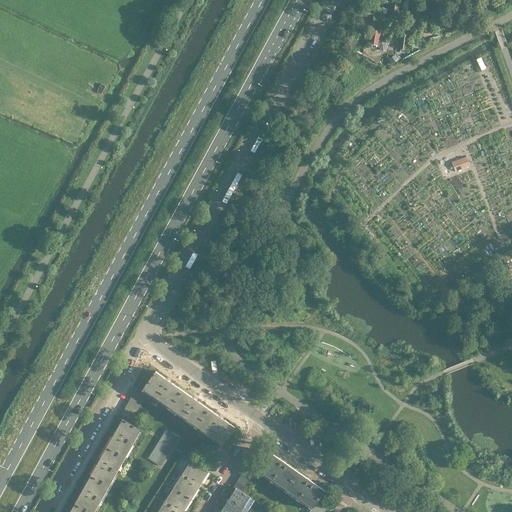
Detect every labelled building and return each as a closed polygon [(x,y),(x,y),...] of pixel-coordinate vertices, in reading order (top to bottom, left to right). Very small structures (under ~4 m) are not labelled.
[(386,1),(384,0),(380,0),(377,0),(378,0),(377,7),(384,9),(386,1)] [(390,0),(389,11),(398,13),(400,0),(390,0)] [(359,7),(358,17),(373,19),(375,9),(359,7)] [(357,20),(356,28),(364,29),(365,21),(357,20)] [(370,30),(364,29),(356,28),(355,38),(363,39),(363,46),(368,47),(370,30)] [(370,29),(368,44),(379,46),(381,30),(370,29)] [(387,33),(381,32),(379,46),(385,47),(387,33)] [(400,34),(397,48),(407,50),(409,35),(400,34)] [(466,158),(453,163),(456,171),(469,166),(466,158)] [(511,251),(511,250),(501,256),(505,263),(511,259),(511,251)] [(155,371),(142,390),(147,393),(169,409),(182,390),(155,371)] [(137,387),(134,393),(144,398),(147,393),(142,390),(137,387)] [(182,390),(169,409),(196,428),(209,408),(182,390)] [(134,393),(131,398),(141,404),(144,398),(134,393)] [(131,398),(128,403),(138,409),(141,404),(131,398)] [(128,403),(125,409),(136,415),(138,409),(128,403)] [(209,408),(196,428),(219,444),(222,446),(236,427),(209,408)] [(136,415),(125,409),(122,414),(133,420),(136,415)] [(123,419),(107,447),(127,458),(138,440),(143,430),(123,419)] [(160,466),(178,437),(166,429),(148,458),(160,466)] [(219,444),(215,450),(225,456),(228,450),(222,446),(219,444)] [(107,447),(91,475),(111,487),(127,458),(107,447)] [(215,450),(211,455),(222,461),(225,456),(215,450)] [(271,453),(261,467),(258,472),(284,491),(298,472),(271,453)] [(211,455),(208,460),(218,466),(222,461),(211,455)] [(189,459),(180,473),(200,486),(209,471),(189,459)] [(208,460),(205,465),(215,472),(218,466),(208,460)] [(250,461),(247,465),(258,472),(261,467),(250,461)] [(247,465),(244,471),(255,478),(258,472),(247,465)] [(255,478),(244,471),(241,476),(252,483),(255,478)] [(298,472),(284,491),(298,500),(311,509),(312,507),(316,502),(317,502),(325,491),(298,472)] [(180,473),(171,487),(191,499),(200,486),(180,473)] [(91,475),(75,504),(89,511),(96,511),(111,487),(91,475)] [(241,476),(237,482),(248,489),(252,483),(241,476)] [(236,488),(230,498),(245,507),(251,498),(245,494),(248,489),(237,482),(234,487),(236,488)] [(171,487),(162,502),(178,511),(183,511),(191,499),(171,487)] [(228,500),(223,508),(229,511),(241,511),(245,507),(230,498),(228,500)] [(159,506),(155,511),(178,511),(162,502),(159,506)] [(316,502),(312,507),(318,511),(324,511),(327,509),(317,502),(316,502)]
